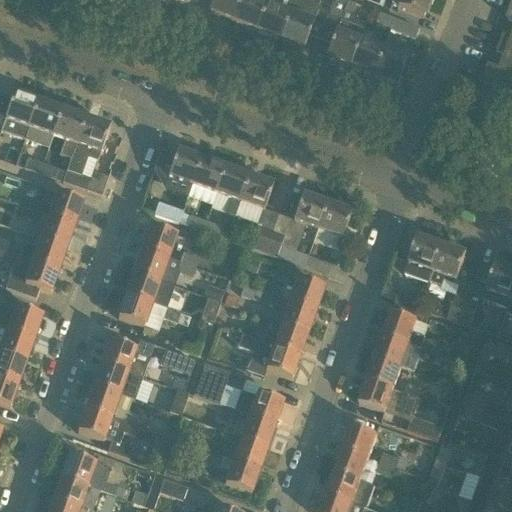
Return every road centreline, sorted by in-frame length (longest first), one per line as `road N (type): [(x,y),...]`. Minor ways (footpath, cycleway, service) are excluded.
road 1 (residential): [(14,511),(161,102)]
road 2 (residential): [(275,511),(399,186)]
road 3 (residential): [(418,114),(102,0)]
road 4 (residential): [(399,186),(161,102)]
road 5 (residential): [(161,102),(0,45)]
road 6 (residential): [(418,114),(465,0)]
road 7 (residential): [(511,229),(399,186)]
